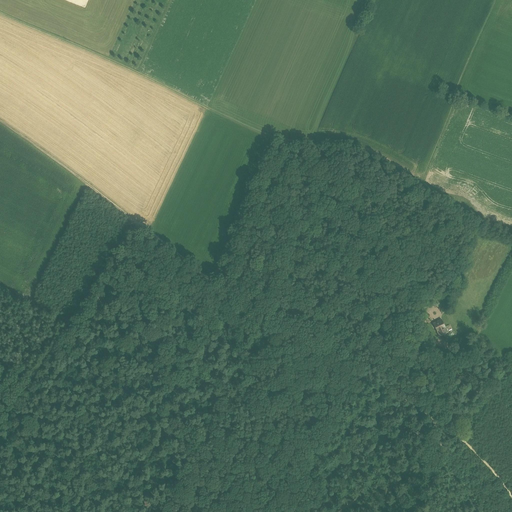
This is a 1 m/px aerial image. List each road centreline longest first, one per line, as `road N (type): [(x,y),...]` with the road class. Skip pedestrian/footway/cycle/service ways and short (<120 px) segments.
road 1 (track): [(272,138),(0,11)]
road 2 (track): [(511,229),(460,209),(365,149),(272,138)]
road 3 (track): [(102,511),(225,359),(221,313),(228,298)]
road 4 (track): [(234,511),(349,368)]
road 5 (track): [(134,220),(0,121)]
road 6 (track): [(349,368),(270,331),(214,284)]
road 7 (track): [(214,284),(272,138)]
road 8 (track): [(511,498),(488,466),(407,398)]
road 9 (track): [(63,335),(134,220)]
road 10 (track): [(407,398),(371,479),(338,511)]
